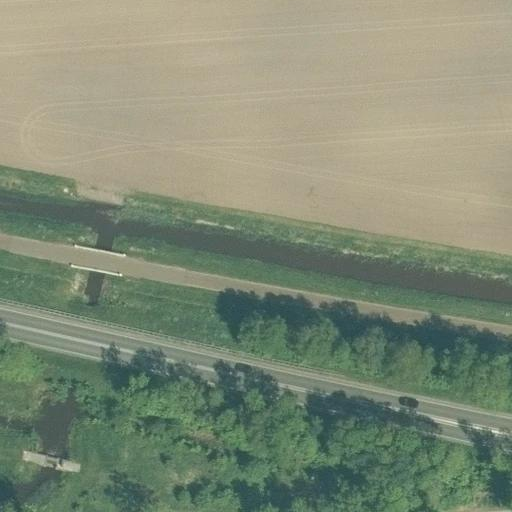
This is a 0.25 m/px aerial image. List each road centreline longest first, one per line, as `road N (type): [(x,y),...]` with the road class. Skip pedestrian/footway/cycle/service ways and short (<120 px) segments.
road 1 (unclassified): [(511,333),(0,241)]
road 2 (trunk): [(392,410),(0,324)]
road 3 (trunk): [(392,410),(511,441)]
road 4 (trunk): [(511,430),(392,410)]
